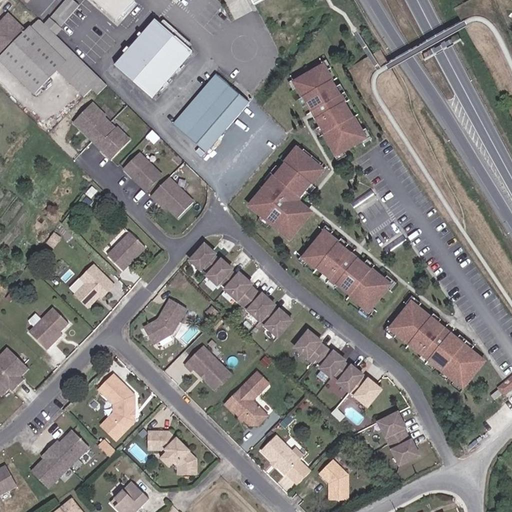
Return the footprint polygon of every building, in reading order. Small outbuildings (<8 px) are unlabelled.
[(75,0),(64,0),(53,12),(63,21),(80,5),(75,0)] [(88,0),(117,27),(138,4),(133,0),(88,0)] [(63,21),(53,12),(48,18),(58,27),(63,21)] [(8,13),(0,21),(0,51),(3,55),(0,58),(0,60),(34,95),(57,71),(83,97),(91,89),(97,94),(106,85),(72,51),(43,24),(39,20),(27,32),(8,13)] [(58,27),(48,18),(43,24),(56,34),(60,28),(58,27)] [(115,67),(154,99),(164,87),(167,89),(171,84),(168,82),(178,71),(181,72),(183,70),(181,68),(193,53),(155,20),(142,36),(140,34),(138,37),(140,38),(130,50),(128,49),(124,53),(126,55),(115,67)] [(337,87),(324,66),(294,83),(303,98),(308,106),(320,127),(325,135),(337,156),(367,138),(346,103),(337,87)] [(175,125),(208,152),(249,103),(216,76),(175,125)] [(341,84),(337,87),(346,103),(350,100),(341,84)] [(308,106),(303,98),(299,100),(303,108),(308,106)] [(73,124),(111,161),(130,141),(116,128),(115,129),(104,119),(105,117),(91,104),(73,124)] [(320,137),(325,135),(320,127),(316,129),(320,137)] [(154,143),(159,138),(152,131),(146,136),(154,143)] [(302,199),(324,172),(298,150),(282,169),(270,183),(255,200),(260,205),(256,210),(263,216),(272,224),(284,234),(289,229),(294,234),(308,218),(302,213),(306,208),(294,198),(296,194),(302,199)] [(145,191),(160,175),(139,154),(124,170),(145,191)] [(270,183),(282,169),(278,166),(266,180),(270,183)] [(177,218),(192,202),(168,178),(150,196),(156,202),(158,199),(177,218)] [(356,210),(376,195),(373,190),(353,205),(356,210)] [(256,210),(260,205),(255,200),(251,206),(256,210)] [(312,213),(306,208),(302,213),(308,218),(312,213)] [(268,227),(272,224),(263,216),(260,220),(268,227)] [(290,239),(294,234),(289,229),(284,234),(290,239)] [(372,311),(393,285),(374,270),(366,264),(360,259),(361,259),(354,253),(353,254),(347,249),(340,243),(326,232),(305,258),(325,274),(339,285),(372,311)] [(58,245),(63,238),(58,233),(52,240),(58,245)] [(111,257),(127,272),(138,260),(137,259),(139,257),(140,258),(149,249),(134,234),(111,257)] [(409,241),(406,236),(386,251),(389,256),(409,241)] [(350,245),(343,239),(340,243),(347,249),(350,245)] [(213,274),(224,263),(217,257),(219,256),(208,246),(194,262),(204,271),(207,268),(213,274)] [(374,270),(377,266),(369,260),(366,264),(374,270)] [(213,274),(211,277),(220,286),(223,283),(230,289),(241,278),(234,272),(236,271),(225,261),(224,263),(213,274)] [(77,295),(90,308),(101,297),(103,299),(116,286),(97,266),(83,279),(88,284),(77,295)] [(339,285),(325,274),(322,278),(336,289),(339,285)] [(246,307),(259,292),(254,287),(248,282),(249,281),(243,275),(241,278),(230,289),(229,291),(246,307)] [(276,308),(278,306),(271,300),(270,302),(264,297),(259,292),(246,307),(263,322),(276,308)] [(189,311),(172,302),(161,323),(146,332),(157,348),(175,336),(189,311)] [(433,318),(414,302),(393,329),(418,348),(432,359),(439,365),(446,370),(452,376),(454,374),(461,379),(479,358),(472,352),(473,350),(469,346),(453,333),(440,323),(433,318)] [(281,338),(295,322),(289,316),(288,318),(282,312),(276,308),(263,322),(281,338)] [(49,350),(55,344),(53,342),(62,333),(71,324),(55,309),(31,333),(49,350)] [(443,319),(436,314),(433,318),(440,323),(443,319)] [(472,342),(456,329),(453,333),(469,346),(472,342)] [(317,365),(329,349),(323,344),(317,339),(318,337),(311,332),(298,349),(317,365)] [(53,342),(55,344),(64,335),(62,333),(53,342)] [(209,377),(226,366),(207,347),(189,366),(195,372),(198,370),(203,375),(205,374),(209,377)] [(432,359),(418,348),(415,352),(429,363),(432,359)] [(347,363),(348,362),(337,352),(336,354),(329,349),(317,365),(334,378),(347,363)] [(13,350),(0,362),(0,370),(15,388),(33,371),(13,350)] [(365,378),(366,376),(355,367),(353,368),(347,363),(334,378),(353,393),(365,378)] [(442,374),(446,370),(439,365),(436,369),(442,374)] [(235,374),(226,366),(209,377),(209,378),(209,381),(219,391),(235,374)] [(15,388),(0,370),(0,392),(2,395),(10,387),(13,390),(15,388)] [(106,427),(120,442),(143,418),(139,398),(117,377),(103,391),(118,406),(118,414),(106,427)] [(370,382),(365,378),(353,393),(371,408),(385,391),(378,386),(377,387),(370,382)] [(508,394),(511,390),(511,379),(502,388),(508,394)] [(273,385),(268,380),(264,384),(269,389),(273,385)] [(229,406),(242,419),(244,417),(248,421),(254,427),(262,427),(271,417),(262,408),(268,402),(251,384),(229,406)] [(498,400),(505,394),(502,390),(495,396),(498,400)] [(345,417),(338,411),(334,416),(341,422),(345,417)] [(401,414),(382,424),(392,445),(410,436),(407,430),(403,423),(405,422),(401,414)] [(74,431),(61,444),(76,462),(90,448),(74,431)] [(183,475),(201,475),(201,461),(193,454),(195,452),(181,438),(178,442),(173,438),(175,435),(173,433),(154,433),(154,451),(166,451),(168,453),(170,452),(172,454),(165,460),(174,468),(180,462),(182,465),(181,466),(183,468),(183,475)] [(303,462),(304,461),(279,437),(265,452),(289,476),(290,475),(301,486),(314,473),(303,462)] [(76,462),(61,444),(59,445),(57,443),(46,454),(49,456),(34,471),(50,487),(76,462)] [(349,474),(336,461),(323,475),(331,483),(333,483),(335,484),(335,490),(332,490),(333,500),(352,498),(349,474)] [(0,495),(19,485),(8,465),(0,469),(0,495)] [(113,505),(120,511),(135,511),(138,509),(141,511),(152,500),(135,484),(113,505)] [(91,511),(80,496),(57,511),(91,511)]
